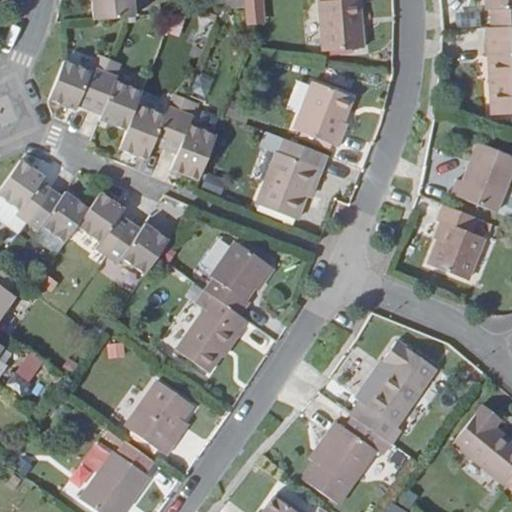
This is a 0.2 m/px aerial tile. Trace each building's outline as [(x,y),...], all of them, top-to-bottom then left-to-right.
[(93,0),(95,20),(127,18),(137,17),(135,0),(93,0)] [(245,0),(246,24),(264,24),(263,0),(245,0)] [(326,0),(327,2),(323,2),(328,52),(369,49),(365,0),(326,0)] [(495,9),(495,27),(511,25),(511,0),(488,0),(489,9),(495,9)] [(511,25),(495,27),(490,27),(494,115),(511,113),(511,25)] [(94,67),(106,71),(110,61),(98,56),(94,67)] [(80,104),(91,109),(106,71),(94,67),(92,71),(67,61),(50,99),(78,110),(80,104)] [(106,71),(119,76),(123,66),(110,61),(106,71)] [(101,118),(129,129),(139,103),(144,92),(117,81),(119,76),(106,71),(91,109),(104,113),(101,118)] [(199,73),(194,95),(209,98),(214,76),(199,73)] [(357,99),(318,83),(298,131),(343,149),(352,125),(347,123),(357,99)] [(152,151),(164,155),(182,111),(170,106),(166,115),(139,103),(129,129),(120,148),(149,160),(152,151)] [(195,116),(182,111),(164,155),(177,160),(172,170),(200,181),(218,136),(191,125),(195,116)] [(331,158),(286,139),(260,204),(263,206),(297,220),(299,221),(320,172),(324,174),(331,158)] [(511,179),(511,155),(481,143),(465,182),(461,180),(455,194),(459,196),(487,208),(499,213),(511,179)] [(29,224),(54,190),(43,182),(46,177),(22,161),(0,191),(0,195),(22,211),(19,216),(29,224)] [(54,190),(29,224),(40,231),(43,226),(66,243),(79,226),(91,209),(67,193),(63,197),(54,190)] [(98,248),(109,256),(132,222),(122,215),(126,209),(103,193),(91,209),(79,226),(102,243),(98,248)] [(479,218),(447,205),(441,220),(448,223),(432,263),(470,279),(486,239),(473,233),(479,218)] [(297,220),(263,206),(261,211),(295,225),(297,220)] [(142,230),(132,222),(109,256),(118,263),(123,258),(146,274),(159,256),(170,241),(147,224),(142,230)] [(208,292),(242,317),(251,304),(247,301),(272,266),(238,242),(213,277),(217,279),(208,292)] [(0,269),(0,320),(17,297),(12,294),(19,284),(0,269)] [(208,292),(206,290),(198,303),(211,312),(182,352),(214,374),(251,322),(242,317),(208,292)] [(15,331),(24,313),(11,307),(3,325),(15,331)] [(365,402),(354,416),(393,444),(403,429),(399,426),(440,368),(402,341),(388,360),(396,366),(368,404),(365,402)] [(197,408),(163,383),(130,429),(170,458),(180,445),(174,440),(197,408)] [(457,444),(511,488),(511,439),(498,428),(504,421),(488,406),(457,444)] [(354,416),(345,410),(338,420),(379,450),(385,455),(393,444),(354,416)] [(315,463),(305,477),(341,503),(379,450),(338,420),(328,433),(334,437),(315,463)] [(310,460),(315,463),(334,437),(328,433),(310,460)] [(129,511),(153,479),(118,454),(85,502),(99,511),(129,511)] [(299,511),(277,496),(265,511),(299,511)] [(410,511),(395,502),(388,511),(410,511)]
